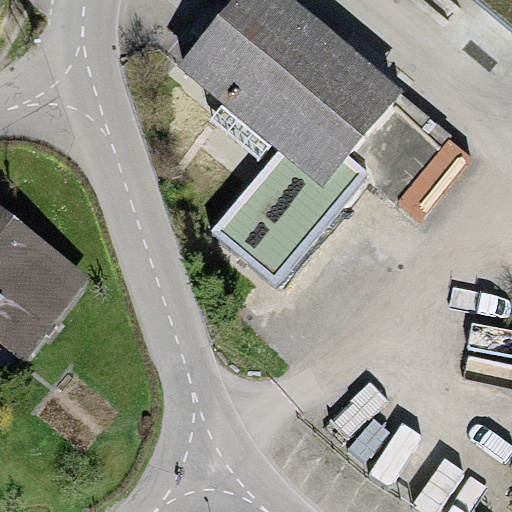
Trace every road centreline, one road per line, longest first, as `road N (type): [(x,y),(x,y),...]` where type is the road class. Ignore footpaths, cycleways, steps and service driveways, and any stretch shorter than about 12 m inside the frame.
road 1 (unclassified): [(85,72),(216,478)]
road 2 (unknown): [(511,347),(435,360),(332,350)]
